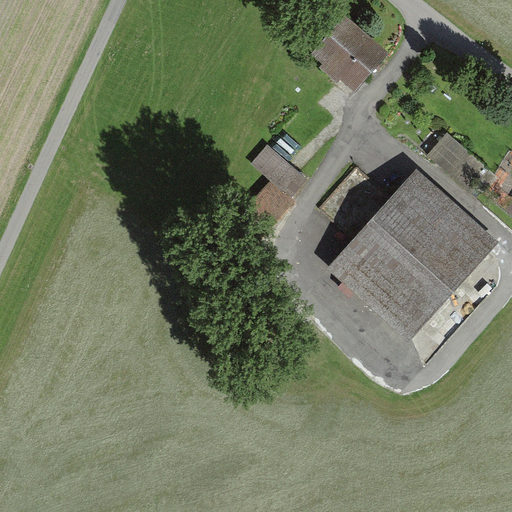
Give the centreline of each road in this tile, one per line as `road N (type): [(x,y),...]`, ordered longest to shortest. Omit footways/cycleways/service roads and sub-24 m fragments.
road 1 (track): [(120,0),(0,265)]
road 2 (unclassified): [(511,80),(406,0)]
